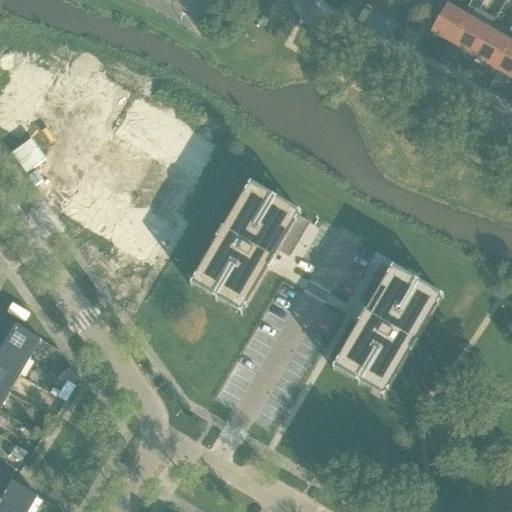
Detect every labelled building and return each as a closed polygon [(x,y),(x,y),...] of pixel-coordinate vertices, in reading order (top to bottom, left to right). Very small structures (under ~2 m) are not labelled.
[(482,0),(473,0),(469,7),(479,12),(485,2),(482,0)] [(453,47),(470,19),(448,6),(432,34),(453,47)] [(474,59),(490,31),(470,19),(453,47),(474,59)] [(0,23),(0,24),(0,53),(21,65),(33,41),(0,23)] [(490,31),(474,59),(495,71),(511,43),(490,31)] [(511,80),(511,43),(495,71),(511,80)] [(0,53),(0,84),(7,89),(21,65),(0,53)] [(136,62),(117,96),(141,110),(160,75),(136,62)] [(54,66),(47,76),(53,80),(60,69),(54,66)] [(160,75),(141,110),(165,123),(184,88),(160,75)] [(184,88),(165,123),(190,137),(210,103),(184,88)] [(40,90),(34,103),(41,107),(47,94),(40,90)] [(34,103),(28,114),(35,118),(41,107),(34,103)] [(210,103),(190,137),(215,151),(234,117),(210,103)] [(114,131),(111,137),(120,143),(123,137),(114,131)] [(123,137),(120,143),(129,147),(132,142),(123,137)] [(107,143),(104,148),(113,154),(116,148),(107,143)] [(116,148),(113,154),(122,159),(125,154),(116,148)] [(164,155),(160,161),(171,168),(174,162),(164,155)] [(174,162),(171,168),(181,174),(185,169),(174,162)] [(75,168),(53,206),(79,220),(100,183),(75,168)] [(152,168),(148,175),(160,181),(163,174),(152,168)] [(163,174),(160,181),(170,187),(174,181),(163,174)] [(100,183),(79,220),(103,234),(124,197),(100,183)] [(218,240),(217,240),(217,241),(218,241),(197,277),(196,279),(196,280),(197,281),(198,281),(209,288),(206,293),(206,294),(216,300),(215,300),(219,302),(229,308),(230,307),(233,301),(245,308),(244,309),(246,310),(246,309),(247,309),(248,307),(269,271),(270,272),(271,271),(270,271),(270,270),(274,262),(275,262),(276,261),(276,262),(277,261),(275,260),(280,252),(290,258),(311,223),(301,217),(302,215),(302,214),(301,215),(300,214),(300,215),(299,214),(299,215),(291,210),(287,207),(287,208),(279,203),(278,202),(278,201),(275,199),(274,200),(264,194),(261,200),(249,193),(248,192),(247,193),(246,195),(246,194),(225,231),(223,230),(224,231),(223,232),(224,232),(219,240),(218,240)] [(124,197),(103,234),(126,246),(147,210),(124,197)] [(147,210),(126,246),(152,261),(172,224),(147,210)] [(407,279),(407,278),(404,276),(403,276),(395,272),(396,271),(394,271),(395,270),(394,269),(395,269),(394,268),(392,271),(382,265),(362,300),(372,306),(367,314),(366,313),(365,314),(366,314),(365,315),(366,316),(362,324),(361,323),(360,324),(360,323),(359,324),(360,325),(339,361),(338,363),(338,364),(340,365),(340,364),(352,371),(348,377),(358,383),(358,384),(361,386),(361,385),(372,391),(375,385),(387,392),(388,393),(389,393),(390,391),(411,355),(413,356),(413,355),(412,354),(413,354),(412,353),(417,345),(417,346),(418,345),(419,345),(418,344),(439,308),(440,306),(440,305),(438,304),(438,305),(426,298),(430,292),(420,286),(420,285),(417,283),(417,284),(416,283),(415,283),(407,279)] [(0,342),(32,360),(43,341),(4,319),(0,326),(0,342)] [(0,366),(21,378),(32,360),(0,342),(0,366)] [(0,389),(11,396),(21,378),(0,366),(0,389)] [(70,369),(59,376),(67,382),(73,385),(79,382),(70,369)] [(0,413),(1,414),(11,396),(0,389),(0,413)] [(48,408),(45,414),(53,417),(56,412),(48,408)] [(11,457),(23,463),(28,455),(16,448),(11,457)] [(0,478),(0,499),(21,511),(32,511),(40,499),(1,476),(0,478)] [(0,511),(21,511),(0,499),(0,511)]
